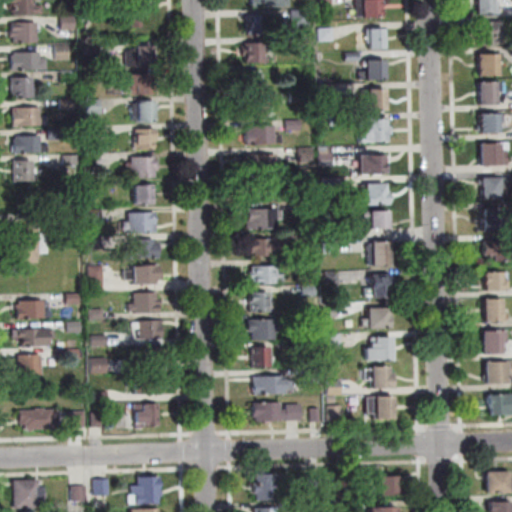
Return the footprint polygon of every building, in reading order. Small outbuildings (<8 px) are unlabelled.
[(10,0),(33,0),(33,7),(41,6),(41,15),(12,16),(12,10),(10,10),(10,0)] [(121,18),(120,0),(144,0),(145,17),(142,17),(143,22),(141,22),(141,28),(131,28),(131,26),(124,27),(123,18),(121,18)] [(251,8),(251,0),(289,0),(289,7),(251,8)] [(379,0),(355,1),(355,18),(362,17),(362,21),(380,20),(379,0)] [(476,0),(493,0),(493,2),(497,2),(498,13),(493,13),(493,15),(477,15),(476,0)] [(290,11),(308,11),(309,26),(290,27),(290,11)] [(247,36),(247,17),(265,16),(266,36),(247,36)] [(73,17),(74,29),(60,30),(59,18),(73,17)] [(36,23),(36,43),(13,44),(12,23),(36,23)] [(500,46),(479,47),(478,23),(500,23),(500,46)] [(331,41),(319,42),(318,29),(331,29),(331,41)] [(366,32),(366,45),(367,45),(368,52),(383,51),(383,31),(366,32)] [(297,37),(310,37),(310,47),(297,47),(297,37)] [(244,65),(244,55),(241,55),(241,47),(244,47),(244,45),(262,44),(262,64),(244,65)] [(55,60),(54,45),(68,45),(68,60),(55,60)] [(85,56),(85,46),(98,45),(98,55),(85,56)] [(134,47),(151,46),(152,68),(125,68),(125,52),(135,49),(134,47)] [(10,57),(13,57),(13,54),(38,53),(38,60),(45,60),(45,70),(10,71),(10,57)] [(345,62),(344,53),(359,53),(359,61),(345,62)] [(478,56),(497,55),(498,77),(478,78),(478,56)] [(366,63),(367,83),(386,82),(385,62),(366,63)] [(260,92),(243,93),(242,72),(260,71),(260,83),(266,83),(266,90),(260,90),(260,92)] [(61,82),(61,73),(75,72),(75,81),(61,82)] [(152,74),(153,96),(136,97),(136,94),(132,94),(131,87),(128,87),(128,75),(152,74)] [(30,78),(31,98),(11,99),(10,79),(30,78)] [(495,82),(496,106),(479,106),(478,83),(495,82)] [(320,99),(319,85),(333,85),(333,98),(320,99)] [(362,90),(362,111),(386,111),(385,89),(362,90)] [(290,104),(290,94),(303,93),(303,103),(290,104)] [(274,118),(248,119),(247,100),(266,99),(266,108),(274,108),(274,118)] [(72,110),(59,110),(59,100),(72,100),(72,110)] [(99,114),(85,114),(85,101),(99,101),(99,114)] [(154,102),(155,124),(136,124),(136,122),(131,122),(131,106),(136,106),(136,102),(154,102)] [(12,109),(39,108),(39,118),(46,118),(46,126),(12,127),(12,109)] [(479,115),(498,115),(498,133),(480,134),(479,115)] [(329,127),(329,117),(343,116),(343,126),(329,127)] [(300,130),(286,131),(286,121),(300,120),(300,130)] [(367,121),(368,133),(358,133),(358,143),(387,142),(386,121),(367,121)] [(273,126),(273,135),(281,135),(282,143),(274,143),(274,146),(245,147),(245,133),(250,133),(250,127),(273,126)] [(85,127),(98,127),(98,139),(85,140),(85,127)] [(48,140),(47,129),(62,129),(62,140),(48,140)] [(134,130),(154,129),(154,151),(135,151),(134,130)] [(13,155),(12,140),(17,140),(17,137),(38,136),(39,146),(47,146),(47,154),(13,155)] [(480,145),(499,145),(498,144),(508,144),(508,152),(507,152),(507,166),(480,167),(480,145)] [(331,162),(317,162),(317,147),(331,147),(331,162)] [(312,148),(313,162),(297,163),(297,148),(312,148)] [(249,156),(276,155),(276,165),(286,164),(286,173),(250,174),(249,156)] [(100,168),(86,168),(85,156),(100,156),(100,168)] [(358,157),(385,156),(386,174),(359,175),(358,157)] [(77,157),(78,165),(63,166),(63,157),(77,157)] [(153,158),(154,178),(131,179),(130,174),(126,174),(126,163),(130,163),(130,159),(153,158)] [(12,162),(30,161),(30,170),(36,170),(36,181),(31,181),(31,183),(13,183),(12,162)] [(297,176),(312,175),(312,189),(298,189),(297,176)] [(481,179),(504,178),(504,198),(482,198),(481,179)] [(322,193),(322,179),(335,179),(335,193),(322,193)] [(100,193),(86,194),(86,182),(99,182),(100,193)] [(271,183),(271,189),(278,189),(278,197),(271,197),(271,203),(253,203),(253,183),(271,183)] [(154,203),(134,204),(133,185),(154,184),(154,203)] [(389,207),(361,207),(360,196),(366,196),(365,186),(385,186),(385,194),(388,193),(389,207)] [(299,212),(298,203),(313,203),(314,212),(299,212)] [(63,207),(76,206),(77,219),(63,219),(63,207)] [(86,223),(85,209),(102,209),(102,223),(86,223)] [(274,230),(246,231),(246,222),(248,222),(247,211),(274,210),(274,212),(281,212),(281,220),(274,221),(274,230)] [(501,210),(502,231),(482,232),(481,220),(484,219),(483,211),(501,210)] [(362,213),(362,220),(370,219),(370,229),(389,229),(389,212),(362,213)] [(128,234),(128,214),(154,213),(155,233),(128,234)] [(337,236),(322,237),(322,222),(337,222),(337,236)] [(15,241),(14,227),(38,226),(39,235),(47,235),(48,254),(36,254),(37,264),(19,265),(18,241),(15,241)] [(313,230),(314,243),(301,244),(301,231),(313,230)] [(101,237),(102,251),(85,251),(85,238),(101,237)] [(252,259),(252,254),(249,254),(249,244),(254,244),(254,240),(278,239),(278,258),(252,259)] [(132,241),(154,240),(154,244),(159,244),(159,259),(127,260),(127,252),(130,252),(130,251),(132,251),(132,241)] [(323,255),(322,241),(336,241),(336,255),(323,255)] [(481,243),(508,242),(508,263),(493,263),(493,256),(481,256),(481,243)] [(390,243),(391,267),(369,267),(368,246),(372,246),(372,244),(390,243)] [(310,259),(310,269),(297,269),(296,259),(310,259)] [(103,292),(89,292),(88,267),(102,266),(103,292)] [(159,282),(156,282),(156,285),(132,286),(132,281),(123,281),(123,272),(132,271),(131,267),(159,266),(159,282)] [(276,266),(276,275),(283,275),(283,284),(252,284),(251,267),(276,266)] [(337,286),(324,287),(324,273),(337,273),(337,286)] [(484,275),(507,274),(507,282),(506,282),(506,293),(485,294),(484,275)] [(391,276),(392,292),(387,292),(387,298),(372,298),(372,291),(370,291),(370,276),(391,276)] [(302,297),(302,287),(316,286),(316,296),(302,297)] [(156,293),(156,300),(160,300),(160,306),(158,306),(158,314),(134,315),(134,312),(128,312),(128,305),(134,305),(133,294),(156,293)] [(249,293),(267,293),(268,312),(250,312),(249,293)] [(80,304),(65,305),(65,295),(79,294),(80,304)] [(484,324),(483,301),(502,301),(502,323),(484,324)] [(16,306),(18,306),(18,303),(43,302),(43,303),(48,303),(48,311),(44,312),(44,320),(16,321),(16,306)] [(322,304),(337,304),(337,318),(323,318),(322,304)] [(367,309),(367,319),(361,319),(361,328),(367,328),(367,330),(390,329),(389,309),(367,309)] [(102,320),(88,321),(88,311),(102,310),(102,320)] [(303,325),(303,314),(317,313),(317,325),(303,325)] [(251,320),(273,320),(273,324),(284,324),(284,334),(274,334),(274,340),(251,340),(251,333),(247,333),(247,322),(251,322),(251,320)] [(138,340),(138,330),(131,330),(131,324),(138,324),(138,322),(161,321),(161,339),(138,340)] [(66,334),(66,323),(81,323),(81,333),(66,334)] [(12,331),(48,330),(48,347),(21,348),(21,339),(12,339),(12,331)] [(507,332),(507,344),(501,344),(501,356),(483,356),(483,332),(507,332)] [(340,347),(326,348),(325,334),(339,334),(340,347)] [(91,337),(106,336),(107,347),(91,348),(91,337)] [(369,339),(392,338),(393,361),(365,362),(365,350),(370,350),(369,339)] [(314,353),(303,353),(302,344),(314,343),(314,353)] [(251,348),(269,347),(269,369),(251,369),(251,348)] [(136,368),(135,350),(157,349),(157,367),(136,368)] [(17,356),(40,355),(41,375),(18,376),(17,356)] [(89,359),(105,359),(106,374),(90,375),(89,359)] [(485,363),(511,362),(511,376),(507,376),(507,386),(485,387),(485,363)] [(363,369),(371,369),(371,368),(389,368),(389,375),(392,375),(393,391),(372,391),(372,381),(364,381),(363,369)] [(317,369),(318,384),(304,384),(304,369),(317,369)] [(158,377),(159,396),(134,396),(134,378),(158,377)] [(252,378),(284,377),(284,382),(290,381),(291,390),(284,390),(284,394),(253,395),(252,378)] [(340,396),(327,396),(326,381),(340,380),(340,396)] [(107,403),(93,403),(93,393),(107,392),(107,403)] [(511,396),(511,417),(490,418),(490,408),(488,408),(487,397),(511,396)] [(367,398),(367,414),(376,414),(376,421),(394,420),(393,397),(367,398)] [(253,404),(279,403),(279,412),(285,412),(285,406),(300,406),(301,421),(286,422),(286,420),(279,420),(279,422),(256,423),(256,419),(253,419),(253,404)] [(134,405),(158,404),(158,426),(142,427),(143,429),(135,429),(134,405)] [(327,422),(327,406),(341,406),(342,422),(327,422)] [(310,423),(310,410),(319,409),(319,422),(310,423)] [(19,428),(19,413),(34,413),(34,412),(43,412),(43,413),(58,412),(58,424),(55,424),(55,431),(23,432),(23,428),(19,428)] [(69,430),(68,413),(84,413),(85,429),(69,430)] [(90,415),(104,414),(105,428),(91,429),(90,415)] [(277,474),(277,499),(257,500),(257,494),(254,494),(254,484),(257,484),(256,475),(277,474)] [(319,475),(320,486),(307,486),(307,475),(319,475)] [(339,489),(338,476),(352,475),(353,489),(339,489)] [(485,475),(508,475),(508,483),(511,483),(511,493),(508,494),(509,496),(486,497),(485,475)] [(379,478),(380,497),(398,496),(398,477),(379,478)] [(158,505),(128,506),(128,495),(131,495),(131,486),(137,486),(137,479),(158,478),(158,505)] [(108,496),(93,496),(93,481),(107,480),(108,496)] [(14,510),(14,483),(38,482),(38,488),(42,488),(42,509),(14,510)] [(85,486),(85,502),(71,502),(71,487),(85,486)] [(307,511),(307,503),(320,502),(320,511),(307,511)] [(328,511),(328,504),(346,503),(346,511),(328,511)] [(488,511),(488,504),(508,503),(508,511),(511,510),(511,511),(488,511)]
